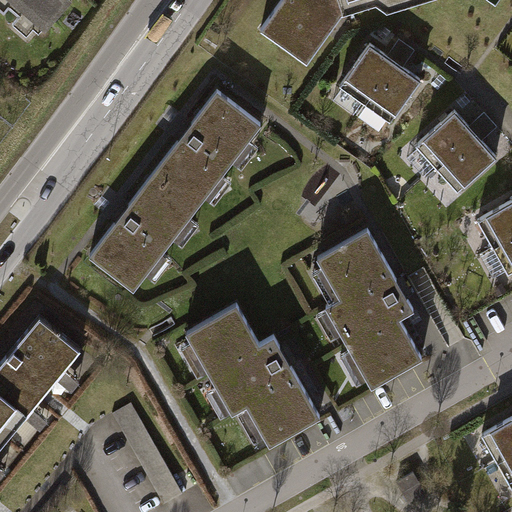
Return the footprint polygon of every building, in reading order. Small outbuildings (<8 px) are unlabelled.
[(63,0),(0,0),(0,11),(2,13),(6,9),(17,18),(23,12),(40,27),(63,0)] [(377,0),(274,0),(255,26),(302,60),(336,12),(377,0)] [(366,33),(334,78),(360,96),(392,50),(366,33)] [(392,50),(360,96),(386,114),(418,68),(399,56),(392,50)] [(262,122),(216,88),(152,174),(197,208),(262,122)] [(453,100),(415,136),(437,160),(476,125),(453,100)] [(497,147),(476,125),(437,160),(458,182),(497,147)] [(197,208),(152,174),(90,258),(135,291),(197,208)] [(511,191),(472,213),(487,240),(511,226),(511,191)] [(511,262),(511,226),(487,240),(502,268),(511,262)] [(368,229),(319,256),(343,301),(332,307),(375,385),(423,359),(402,319),(414,313),(368,229)] [(239,309),(192,334),(233,409),(249,400),(272,442),(323,414),(279,335),(259,346),(239,309)] [(80,346),(40,313),(0,362),(0,430),(6,435),(42,392),(80,346)] [(511,412),(476,433),(491,460),(511,448),(511,412)] [(511,484),(511,448),(491,460),(506,487),(511,484)] [(398,480),(409,501),(426,493),(415,471),(398,480)]
